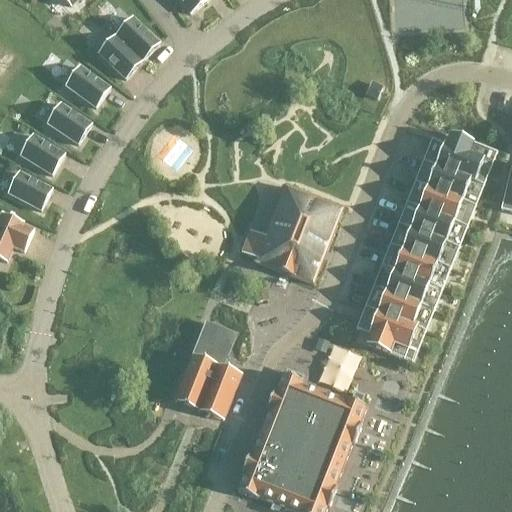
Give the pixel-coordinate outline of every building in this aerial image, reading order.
[(83,0),(60,0),(72,12),(83,0)] [(175,0),(192,22),(212,6),(211,4),(216,0),(175,0)] [(135,21),(118,39),(145,65),(161,48),(135,21)] [(145,65),(118,39),(99,58),(126,84),(145,65)] [(109,94),(80,73),(66,92),(97,113),(109,94)] [(63,109),(48,132),(80,153),(95,131),(63,109)] [(476,148),(456,139),(451,151),(449,150),(372,342),(373,343),(370,352),(391,361),(395,352),(411,358),(421,333),(416,332),(476,183),(480,185),(488,166),(472,159),(476,148)] [(64,160),(33,141),(21,163),(53,181),(64,160)] [(53,195),(19,178),(7,202),(41,217),(53,195)] [(347,216),(286,192),(266,243),(251,237),(243,258),(258,264),(256,269),(286,281),(316,293),(347,216)] [(24,229),(2,220),(0,223),(0,265),(7,268),(13,254),(24,259),(33,236),(24,231),(24,229)] [(243,380),(194,361),(176,406),(225,426),(243,380)] [(304,390),(285,383),(278,399),(276,398),(269,418),(271,419),(253,463),(251,463),(243,481),(246,482),(236,500),(259,510),(260,508),(270,511),(332,511),(339,496),(337,495),(363,433),(361,432),(368,415),(349,407),(348,410),(303,393),(304,390)]
